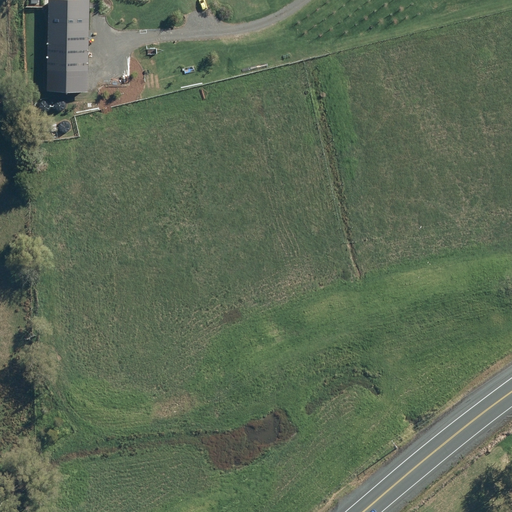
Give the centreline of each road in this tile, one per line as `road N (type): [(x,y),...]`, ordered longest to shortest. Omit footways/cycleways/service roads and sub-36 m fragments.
road 1 (track): [(304,0),(250,26),(108,36)]
road 2 (secondary): [(363,511),(511,392)]
